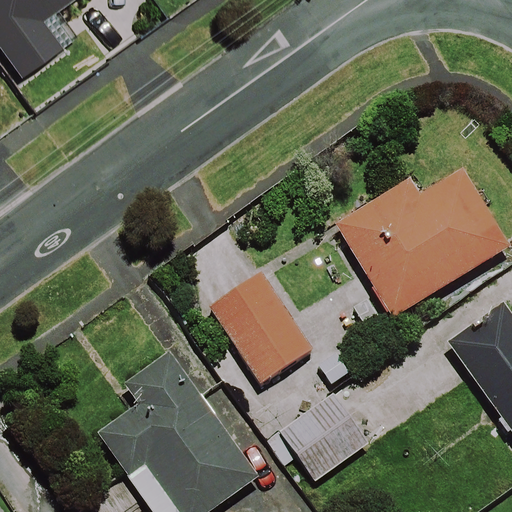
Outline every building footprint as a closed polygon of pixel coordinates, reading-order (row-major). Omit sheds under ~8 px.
[(0,0),(0,46),(24,80),(65,50),(45,23),(77,0),(0,0)] [(511,248),(463,169),(421,194),(412,179),(335,226),(392,320),(511,248)] [(313,351),(261,274),(211,307),(262,385),(313,351)] [(511,313),(504,302),(447,342),(511,435),(511,313)] [(208,511),(258,478),(171,352),(124,385),(138,405),(97,433),(151,511),(208,511)] [(370,444),(335,395),(279,434),(314,483),(370,444)]
